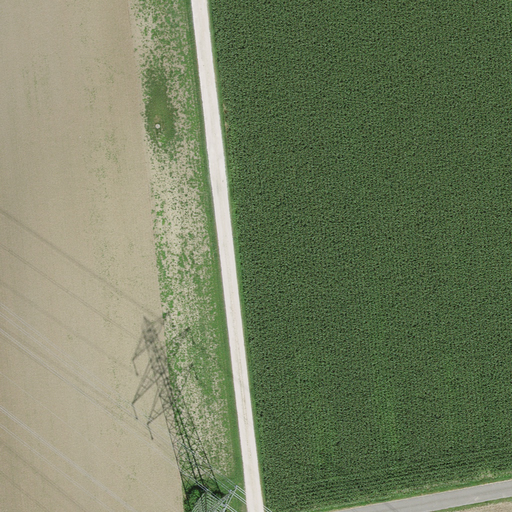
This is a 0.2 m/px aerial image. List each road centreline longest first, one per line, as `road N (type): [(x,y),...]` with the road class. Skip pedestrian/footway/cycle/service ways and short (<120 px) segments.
road 1 (track): [(197,0),(257,511)]
road 2 (residential): [(375,511),(511,487)]
